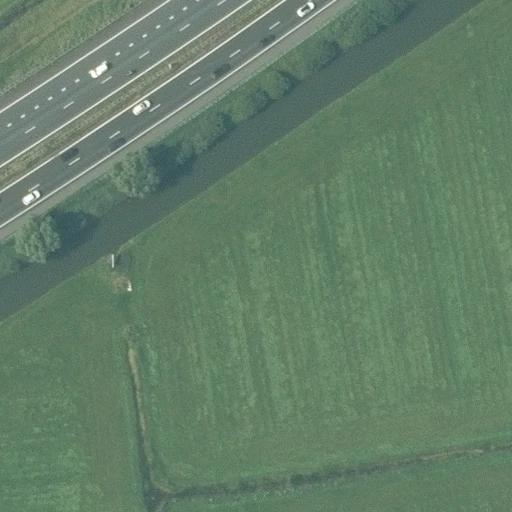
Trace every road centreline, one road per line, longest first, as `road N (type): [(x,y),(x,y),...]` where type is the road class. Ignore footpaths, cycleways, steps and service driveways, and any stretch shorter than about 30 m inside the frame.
road 1 (motorway): [(0,207),(308,0)]
road 2 (motorway): [(223,0),(0,149)]
